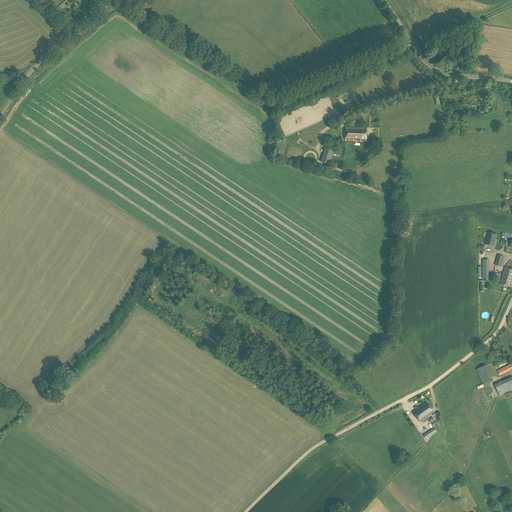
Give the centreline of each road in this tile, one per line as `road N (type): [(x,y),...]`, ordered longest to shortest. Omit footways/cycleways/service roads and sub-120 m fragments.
road 1 (track): [(412,43),(275,100),(120,0)]
road 2 (track): [(245,511),(312,448),(429,385),(501,326)]
road 3 (track): [(161,303),(193,321),(210,300),(223,303),(273,332),(357,401),(332,437)]
road 4 (unclassified): [(511,81),(432,68),(383,0)]
road 5 (unclassified): [(0,115),(23,79),(110,0)]
